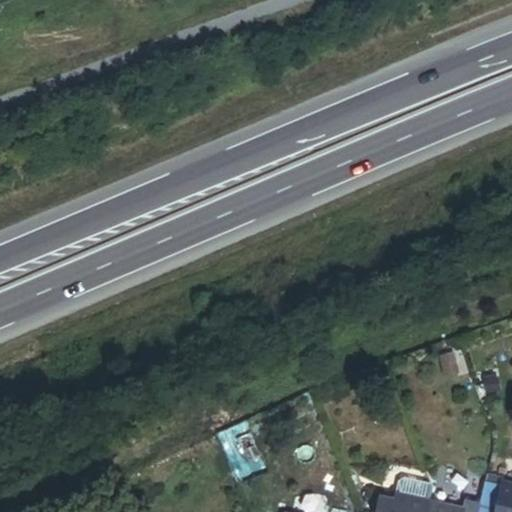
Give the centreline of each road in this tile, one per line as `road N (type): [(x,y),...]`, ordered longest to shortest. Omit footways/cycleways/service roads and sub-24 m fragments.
road 1 (trunk): [(511,40),(0,258)]
road 2 (trunk): [(0,317),(511,105)]
